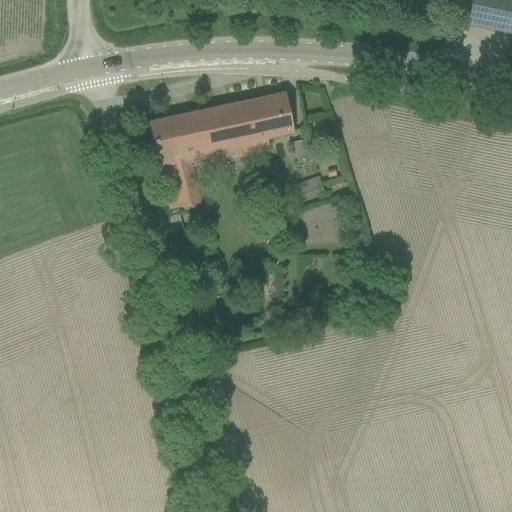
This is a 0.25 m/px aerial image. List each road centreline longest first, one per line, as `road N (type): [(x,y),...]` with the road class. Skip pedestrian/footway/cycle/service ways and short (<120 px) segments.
road 1 (unclassified): [(210,511),(89,66)]
road 2 (tertiary): [(511,86),(373,58),(266,48),(89,66)]
